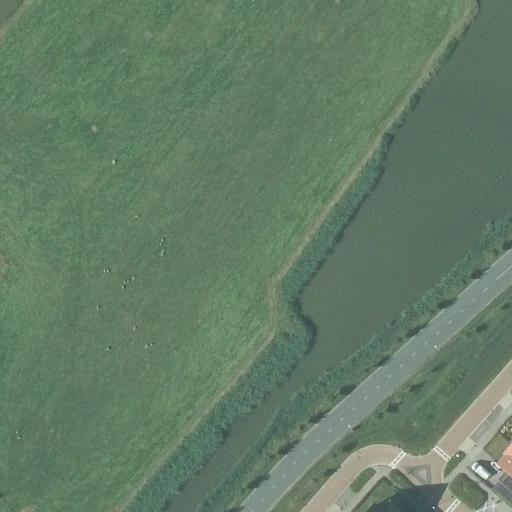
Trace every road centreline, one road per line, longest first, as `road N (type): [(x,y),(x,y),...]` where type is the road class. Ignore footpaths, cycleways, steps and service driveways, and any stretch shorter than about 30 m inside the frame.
road 1 (unclassified): [(248,511),(511,271)]
road 2 (residential): [(419,480),(511,375)]
road 3 (residential): [(315,511),(371,455),(395,460),(419,480)]
